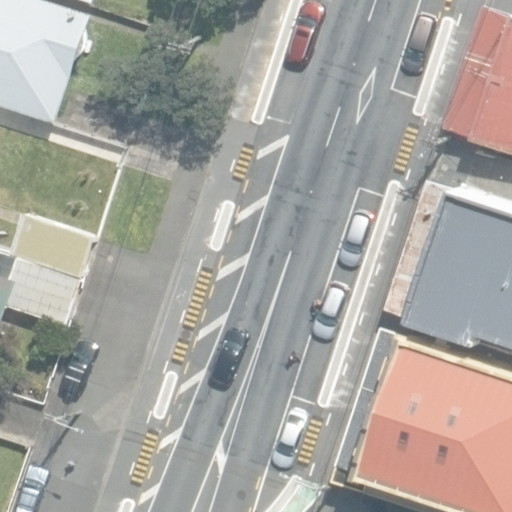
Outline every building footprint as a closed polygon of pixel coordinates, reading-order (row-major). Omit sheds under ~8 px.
[(0,0),(0,100),(63,120),(98,11),(62,0),(0,0)] [(511,39),(481,136),(511,146),(511,39)] [(492,326),(511,332),(511,202),(464,187),(422,315),(488,337),(492,326)] [(87,275),(100,235),(27,211),(14,252),(87,275)] [(0,348),(14,304),(72,322),(87,275),(14,252),(0,247),(0,348)] [(511,511),(511,364),(422,335),(423,330),(414,327),(413,331),(369,469),(367,473),(373,475),(374,471),(460,499),(499,511),(511,511)]
